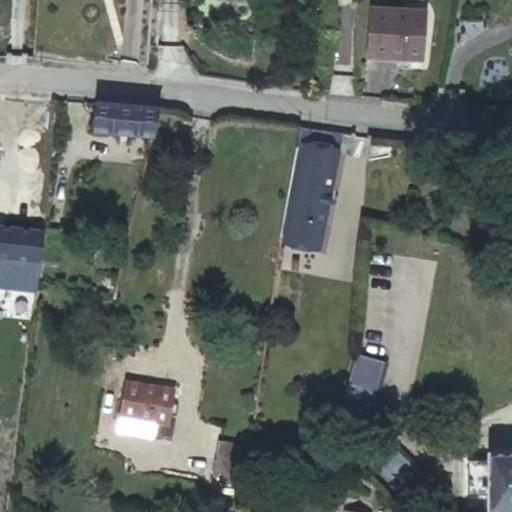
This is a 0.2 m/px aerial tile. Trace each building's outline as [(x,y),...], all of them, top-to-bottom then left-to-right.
[(407,8),(351,8),(350,60),(405,59),(407,8)] [(149,134),(153,102),(87,94),(85,127),(149,134)] [(320,245),(339,152),(302,145),(284,238),(320,245)] [(0,254),(26,258),(26,255),(30,225),(0,221),(0,254)] [(46,225),(30,225),(26,255),(43,256),(46,225)] [(384,361),(358,354),(339,417),(366,424),(384,361)] [(171,378),(123,373),(118,410),(166,417),(171,378)] [(207,457),(239,461),(244,425),(213,420),(207,457)] [(382,436),(363,456),(411,500),(429,480),(382,436)] [(511,442),(486,442),(486,451),(484,485),(483,502),(511,502),(511,442)] [(484,485),(486,451),(462,452),(461,485),(484,485)]
